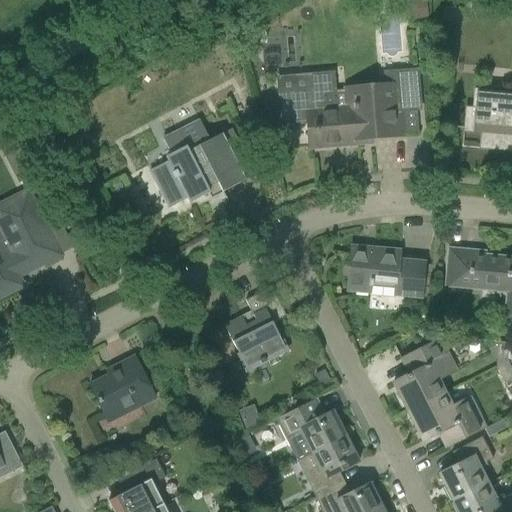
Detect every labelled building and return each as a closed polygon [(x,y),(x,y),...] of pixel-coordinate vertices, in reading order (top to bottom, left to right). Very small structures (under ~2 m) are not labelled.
[(424,0),(413,0),(406,1),(408,19),(426,17),(424,0)] [(311,93),(279,96),(281,124),(306,122),(307,131),(309,149),(317,149),(358,145),(357,141),(402,137),(400,111),(418,109),(415,72),(384,75),(385,86),(344,90),(345,94),(334,95),(334,91),(332,91),(330,76),(310,78),(311,93)] [(511,96),(477,93),(475,111),(468,111),(466,129),(484,131),(482,146),(511,148),(511,96)] [(169,160),(149,170),(160,190),(169,208),(188,198),(190,203),(220,187),(222,192),(245,180),(236,162),(221,133),(208,139),(198,121),(179,131),(164,139),(171,154),(167,156),(169,160)] [(33,177),(19,149),(4,157),(18,184),(33,177)] [(0,297),(22,287),(17,277),(25,273),(28,272),(35,268),(60,256),(70,250),(73,249),(56,215),(43,222),(27,192),(0,205),(0,297)] [(369,293),(393,296),(420,298),(424,264),(399,262),(400,252),(373,250),(373,252),(353,250),(352,262),(349,262),(346,291),(369,293)] [(447,251),(446,271),(444,287),(495,291),(495,286),(506,287),(503,319),(511,320),(511,259),(474,257),(475,253),(447,251)] [(239,354),(247,370),(259,364),(260,365),(265,363),(264,361),(283,351),(279,342),(280,342),(271,323),(285,317),(271,288),(245,301),(251,312),(212,331),(213,333),(224,328),(237,355),(239,354)] [(392,384),(407,413),(445,394),(438,380),(456,371),(440,341),(401,361),(408,375),(392,384)] [(497,344),(495,368),(507,362),(507,360),(508,345),(497,344)] [(89,385),(108,423),(111,421),(108,416),(136,402),(138,407),(155,399),(134,357),(115,367),(118,371),(89,385)] [(511,372),(507,362),(495,368),(504,384),(511,380),(511,372)] [(323,371),(314,376),(320,388),(330,382),(323,371)] [(445,394),(407,413),(422,443),(438,435),(446,449),(485,430),(469,399),(452,408),(445,394)] [(308,404),(276,421),(278,424),(279,427),(297,462),(346,437),(345,435),(347,434),(341,423),(340,424),(334,413),(335,412),(334,411),(325,416),(319,403),(317,400),(308,404)] [(492,426),(491,426),(495,434),(496,433),(506,428),(502,421),(494,425),(492,426)] [(0,479),(5,477),(23,467),(5,432),(0,434),(0,479)] [(248,436),(234,443),(242,459),(255,452),(248,436)] [(297,462),(315,498),(338,487),(333,476),(360,462),(360,461),(359,462),(353,450),(355,449),(349,439),(347,440),(346,437),(297,462)] [(463,463),(439,475),(446,488),(444,489),(450,501),(452,501),(452,502),(487,484),(482,473),(481,470),(480,470),(487,466),(485,463),(492,459),(481,438),(475,441),(457,451),(463,463)] [(132,489),(108,502),(113,511),(150,511),(164,505),(153,485),(165,479),(155,460),(143,467),(125,476),(132,489)] [(315,498),(322,511),(378,511),(383,510),(381,507),(383,506),(378,496),(376,497),(370,485),(371,485),(370,484),(344,497),(338,487),(315,498)] [(454,505),(452,506),(455,511),(511,511),(511,499),(510,495),(503,499),(502,496),(496,499),(487,484),(452,502),(454,505)]
